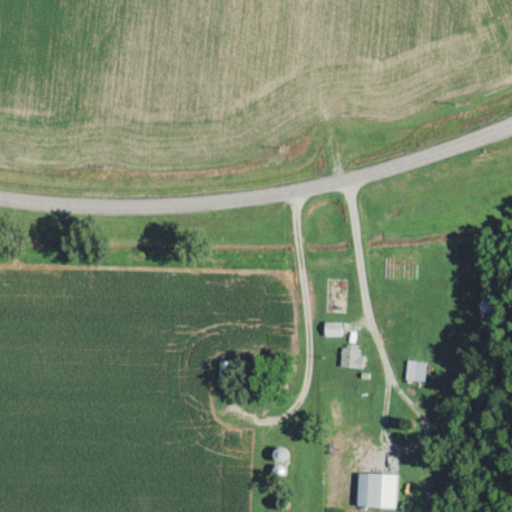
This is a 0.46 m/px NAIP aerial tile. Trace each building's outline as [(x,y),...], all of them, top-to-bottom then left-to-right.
[(386,277),(405,277),(405,257),(386,257),(386,277)] [(348,311),(348,278),(328,278),(328,311),(348,311)] [(497,322),(497,296),(484,296),(484,322),(497,322)] [(345,321),(326,321),(326,336),(345,336),(345,321)] [(341,360),(359,371),(369,353),(351,343),(341,360)] [(409,379),(416,379),(417,365),(410,365),(409,379)] [(288,462),(291,450),(277,445),(274,458),(288,462)] [(400,473),(370,473),(370,507),(400,507),(400,473)]
